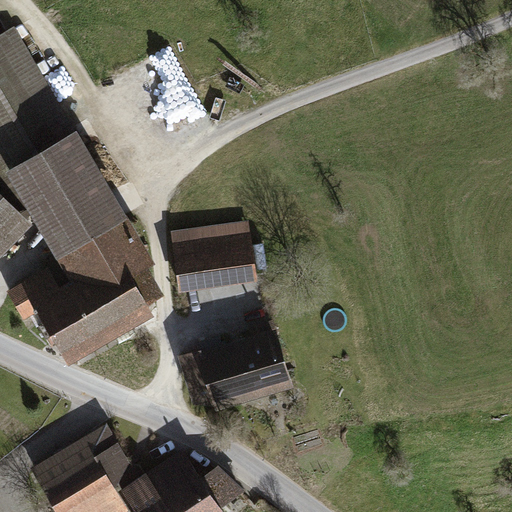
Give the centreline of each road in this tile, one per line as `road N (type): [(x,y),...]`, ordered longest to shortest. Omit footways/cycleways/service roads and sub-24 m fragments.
road 1 (track): [(174,422),(156,215),(179,166),(293,100),(511,18)]
road 2 (residential): [(310,511),(174,422),(0,346)]
